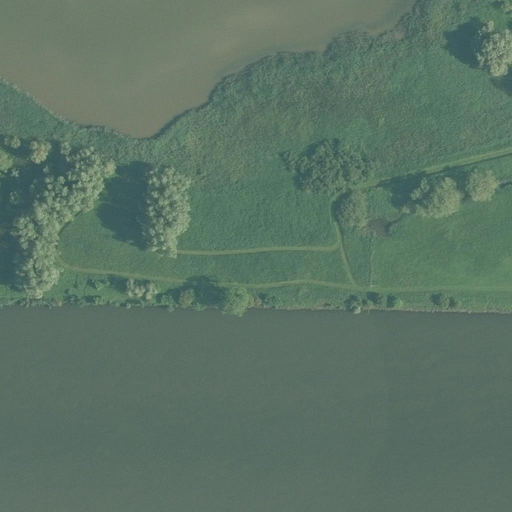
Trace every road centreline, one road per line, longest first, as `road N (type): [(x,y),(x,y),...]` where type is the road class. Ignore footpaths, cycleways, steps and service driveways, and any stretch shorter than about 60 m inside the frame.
road 1 (track): [(340,245),(154,248),(139,229),(138,194),(127,181),(115,182),(64,228),(59,247),(77,263),(100,268),(246,284),(353,285)]
road 2 (track): [(511,148),(353,187),(331,205),(359,289),(511,288)]
